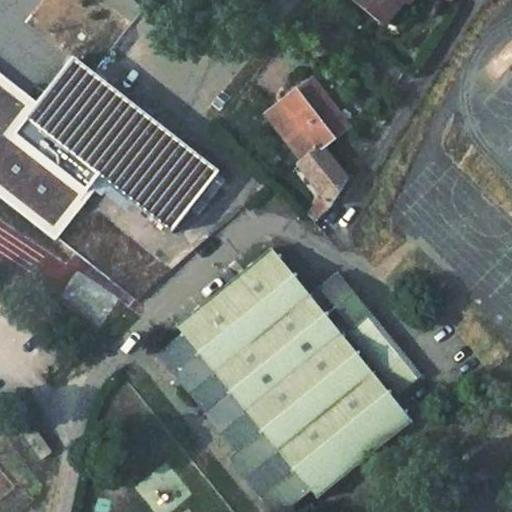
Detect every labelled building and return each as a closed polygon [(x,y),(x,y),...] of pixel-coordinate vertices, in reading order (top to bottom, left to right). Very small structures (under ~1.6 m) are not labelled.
[(351,0),(386,29),(408,2),(405,0),(351,0)] [(38,107),(30,118),(100,175),(174,234),(225,171),(72,58),(38,107)] [(30,118),(38,107),(0,76),(0,200),(53,242),(100,175),(30,118)] [(326,151),(331,147),(339,140),(301,90),(271,115),(307,160),(309,161),(324,149),(326,151)] [(307,160),(301,165),(327,200),(310,216),(318,223),(333,208),(350,181),(326,151),(324,149),(309,161),(307,160)] [(377,308),(342,267),(317,288),(279,243),(183,321),(189,328),(157,355),(236,451),(228,457),(272,511),(285,511),(319,485),(325,493),(423,414),(351,329),(357,324),(410,388),(429,371),(377,308)] [(433,368),(346,263),(342,267),(377,308),(429,371),(433,368)]
